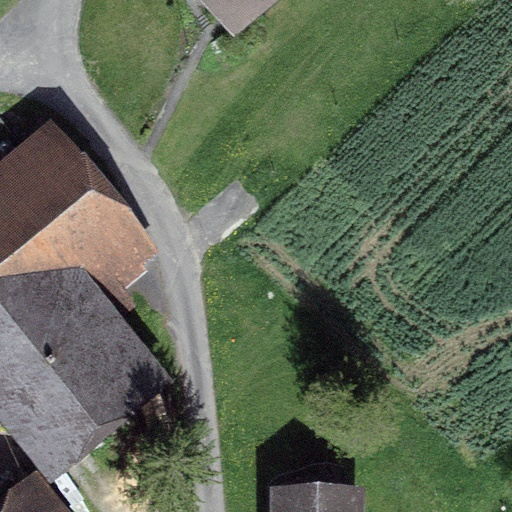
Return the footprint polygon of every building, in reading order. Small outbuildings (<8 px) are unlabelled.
[(262,0),(201,0),(225,30),(262,0)] [(54,139),(0,183),(0,334),(8,345),(0,351),(0,417),(57,487),(168,397),(98,312),(157,265),(54,139)] [(270,173),(261,176),(256,183),(254,193),(259,203),(269,208),(282,205),(288,199),(290,189),(286,180),(279,174),(270,173)] [(266,212),(257,215),(252,222),(250,233),(255,242),(265,247),(277,245),(284,238),(286,229),(282,219),(275,213),(266,212)] [(235,236),(226,240),(221,246),(219,257),(224,266),(234,271),(246,269),(253,263),(255,253),(251,243),(244,238),(235,236)] [(0,351),(8,345),(0,334),(0,351)] [(52,511),(35,490),(7,511),(52,511)]
